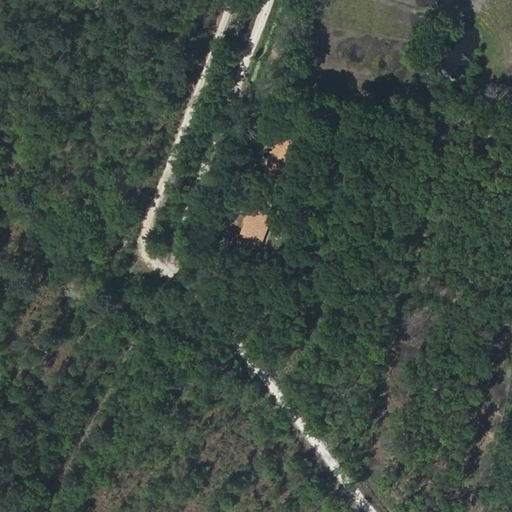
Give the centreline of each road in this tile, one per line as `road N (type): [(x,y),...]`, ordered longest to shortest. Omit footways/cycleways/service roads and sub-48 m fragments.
road 1 (track): [(370,511),(172,265),(267,0)]
road 2 (track): [(223,0),(143,229),(147,255),(172,265)]
